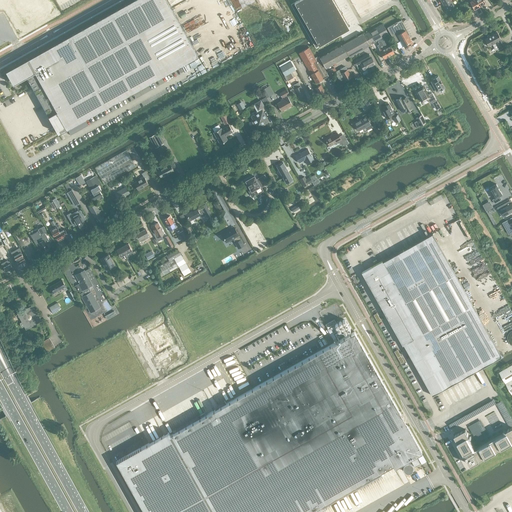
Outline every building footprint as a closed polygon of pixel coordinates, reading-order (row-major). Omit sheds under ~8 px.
[(26,77),(58,133),(198,55),(186,33),(172,8),(167,0),(131,0),(63,39),(11,68),(8,69),(6,71),(13,84),(16,82),(21,80),(26,77)] [(297,0),(294,2),(291,4),(312,43),(315,47),(318,46),(320,45),(337,35),(340,33),(342,32),(348,29),(349,28),(348,27),(349,26),(350,25),(349,23),(348,23),(342,14),(343,12),(341,11),(340,10),(334,0),(297,0)] [(440,0),(446,10),(455,6),(454,4),(454,5),(450,0),(440,0)] [(468,0),(469,1),(474,9),(479,6),(476,0),(468,0)] [(396,43),(401,41),(405,48),(412,43),(405,30),(406,29),(401,20),(387,27),(396,43)] [(369,45),(388,34),(383,24),(363,35),(369,45)] [(484,39),(488,46),(495,42),(499,49),(505,46),(497,32),(484,39)] [(348,54),(349,57),(369,45),(363,35),(362,34),(343,45),(348,54)] [(380,40),(389,56),(394,53),(390,45),(388,46),(383,38),(380,40)] [(379,50),(384,59),(389,56),(380,40),(378,41),(379,44),(377,45),(379,49),(379,50)] [(319,58),(325,67),(348,54),(343,45),(319,58)] [(307,66),(311,74),(318,70),(323,79),(328,76),(317,56),(315,58),(309,47),(299,53),(306,67),(307,66)] [(364,70),(375,64),(371,57),(370,58),(368,54),(354,61),(357,66),(360,64),(364,70)] [(291,73),(296,70),(291,61),(280,67),(285,76),(284,76),(287,81),(294,78),(291,73)] [(336,71),(341,79),(344,77),(346,80),(351,77),(345,66),(336,71)] [(318,70),(311,74),(316,83),(319,81),(323,79),(318,70)] [(440,79),(438,76),(437,76),(434,77),(435,78),(434,78),(434,79),(431,81),(433,83),(430,85),(434,91),(436,89),(437,91),(438,90),(439,92),(444,90),(444,89),(443,87),(444,87),(442,83),(440,80),(440,79)] [(317,86),(315,87),(319,95),(325,92),(321,84),(320,84),(319,81),(316,83),(317,86)] [(298,82),(293,85),(299,96),(304,93),(298,82)] [(415,94),(418,98),(419,97),(419,98),(421,101),(422,101),(427,98),(429,102),(435,99),(432,92),(428,95),(423,86),(423,85),(422,85),(415,89),(415,90),(417,93),(415,94)] [(267,98),(272,95),(268,87),(262,90),(267,98)] [(284,97),(282,99),(281,99),(281,100),(277,103),(281,110),(292,104),(288,96),(287,96),(286,94),(289,93),(287,89),(280,93),(282,97),(284,96),(284,97)] [(407,111),(412,108),(406,97),(402,99),(401,97),(396,100),(402,111),(405,109),(405,110),(406,110),(407,111)] [(255,124),(256,127),(268,121),(262,110),(261,108),(264,106),(261,100),(254,104),(257,110),(258,110),(258,111),(255,113),(255,114),(251,117),(252,120),(251,121),(251,122),(251,123),(252,124),(253,124),(254,124),(255,124)] [(436,100),(432,102),(436,110),(440,107),(436,100)] [(242,101),(237,104),(240,111),(245,108),(242,101)] [(392,110),(390,107),(388,103),(384,106),(382,108),(383,111),(385,114),(387,117),(392,115),(396,121),(401,119),(397,112),(394,113),(392,110)] [(225,125),(231,121),(227,114),(221,118),(225,125)] [(421,115),(416,118),(420,124),(420,125),(425,122),(424,122),(421,115)] [(356,127),(358,131),(365,127),(367,130),(372,127),(372,126),(375,124),(371,117),(368,119),(366,116),(354,123),(355,124),(354,124),(356,127)] [(86,120),(69,130),(71,134),(88,125),(86,120)] [(221,128),(213,132),(220,144),(228,140),(225,135),(227,134),(233,131),(229,125),(222,129),(221,128)] [(150,137),(155,148),(163,143),(158,133),(150,137)] [(325,139),(330,147),(338,142),(340,145),(343,144),(344,146),(349,143),(346,138),(341,140),(337,133),(325,139)] [(299,163),(305,160),(307,164),(314,160),(308,149),(295,156),(299,163)] [(136,167),(126,150),(95,168),(105,185),(136,167)] [(175,166),(172,159),(170,160),(170,161),(168,162),(169,163),(166,165),(165,164),(164,164),(163,164),(162,165),(161,165),(160,166),(159,166),(159,167),(158,168),(159,169),(159,170),(157,171),(161,177),(173,170),(172,168),(175,166)] [(276,166),(286,183),(293,180),(283,162),(276,166)] [(140,179),(134,183),(138,190),(142,188),(142,187),(148,183),(145,179),(148,177),(145,171),(142,173),(143,176),(140,178),(140,179)] [(260,187),(260,186),(262,184),(263,186),(269,183),(264,175),(259,178),(259,179),(257,180),(256,180),(254,176),(246,181),(247,183),(245,184),(250,192),(250,193),(251,193),(252,194),(253,193),(254,193),(254,192),(254,191),(254,190),(260,187)] [(79,176),(76,178),(80,185),(84,183),(79,176)] [(300,179),(304,186),(308,183),(312,181),(309,177),(306,179),(304,176),(300,179)] [(93,193),(90,195),(93,200),(98,197),(100,199),(103,198),(101,195),(102,195),(99,190),(101,189),(94,177),(86,182),(93,193)] [(496,184),(489,188),(490,188),(495,198),(493,199),(495,203),(502,199),(500,196),(502,195),(503,194),(502,194),(500,191),(499,188),(497,184),(496,184)] [(126,186),(114,193),(119,200),(130,193),(126,186)] [(73,189),(68,191),(74,205),(80,203),(73,189)] [(504,215),(505,216),(511,211),(511,202),(511,203),(508,205),(507,202),(500,206),(504,215)] [(95,218),(101,214),(96,204),(89,208),(95,218)] [(185,215),(191,224),(194,223),(193,220),(201,216),(201,217),(206,215),(207,218),(212,215),(205,204),(190,212),(185,215)] [(76,225),(79,230),(84,227),(86,226),(78,211),(71,215),(73,220),(71,221),(73,226),(76,225)] [(173,219),(172,219),(170,216),(164,219),(168,226),(170,229),(175,226),(174,223),(175,222),(173,219)] [(509,219),(503,222),(505,227),(508,225),(511,231),(511,222),(511,223),(509,219)] [(158,238),(164,234),(158,222),(151,226),(158,238)] [(60,231),(63,238),(65,237),(66,237),(67,237),(68,236),(68,235),(64,228),(62,230),(58,223),(56,224),(57,227),(60,231)] [(43,225),(38,228),(41,234),(46,231),(43,225)] [(61,239),(63,238),(60,231),(57,227),(51,230),(53,235),(55,234),(59,241),(59,240),(60,240),(61,240),(61,239)] [(221,234),(227,243),(233,239),(235,242),(235,243),(238,249),(244,246),(238,236),(239,235),(234,227),(221,234)] [(407,228),(399,232),(405,247),(413,244),(407,228)] [(148,236),(150,235),(146,229),(135,235),(139,241),(141,240),(142,242),(149,238),(148,236)] [(182,230),(178,232),(183,241),(187,239),(188,238),(183,230),(182,230)] [(392,256),(382,261),(382,260),(372,266),(361,272),(402,345),(403,344),(432,395),(501,356),(432,233),(419,240),(392,256)] [(42,240),(38,243),(42,250),(48,247),(47,244),(50,242),(46,234),(41,237),(40,238),(42,240)] [(173,245),(168,236),(165,238),(170,246),(173,245)] [(8,243),(11,250),(20,247),(19,243),(17,244),(15,240),(8,243)] [(128,243),(122,246),(130,260),(133,259),(131,256),(134,254),(128,243)] [(117,250),(121,257),(124,255),(128,262),(130,260),(122,246),(117,250)] [(167,256),(170,260),(174,258),(179,267),(184,276),(191,272),(178,250),(167,256)] [(301,250),(264,270),(272,284),(284,278),(289,288),(278,294),(284,306),(321,285),(301,250)] [(14,256),(18,264),(25,260),(21,252),(14,256)] [(108,255),(101,259),(104,265),(104,266),(106,269),(114,265),(108,255)] [(160,278),(179,267),(174,258),(170,260),(155,269),(160,278)] [(8,260),(1,264),(6,271),(13,267),(9,261),(8,261),(8,260)] [(81,274),(76,276),(80,283),(76,285),(80,292),(82,291),(83,292),(80,293),(82,297),(91,292),(89,287),(90,287),(92,285),(93,285),(85,270),(80,272),(81,274)] [(50,290),(52,294),(63,288),(65,291),(67,290),(62,280),(50,286),(52,289),(50,290)] [(229,289),(193,310),(213,345),(249,325),(243,314),(232,320),(226,310),(237,304),(229,289)] [(72,291),(68,293),(72,301),(76,299),(72,291)] [(90,313),(100,308),(92,292),(91,292),(82,297),(82,298),(81,299),(82,301),(83,301),(90,313)] [(53,313),(61,308),(57,302),(49,307),(53,313)] [(27,328),(41,320),(33,306),(19,314),(27,328)] [(314,511),(381,475),(380,472),(393,465),(394,467),(410,459),(414,467),(420,464),(415,456),(422,452),(418,446),(354,331),(226,403),(225,401),(217,405),(218,407),(215,410),(214,410),(201,417),(200,414),(172,430),(173,433),(170,434),(169,432),(168,432),(164,434),(163,435),(116,461),(119,467),(120,466),(123,471),(122,471),(144,511),(314,511)] [(150,333),(58,385),(78,421),(171,369),(150,333)] [(55,347),(50,338),(39,344),(45,353),(55,347)] [(399,348),(395,350),(400,363),(404,361),(399,348)] [(511,364),(499,372),(511,393),(511,364)] [(455,435),(454,435),(464,453),(466,455),(471,465),(511,441),(511,427),(510,428),(506,431),(507,432),(477,449),(469,436),(465,429),(455,435)]
